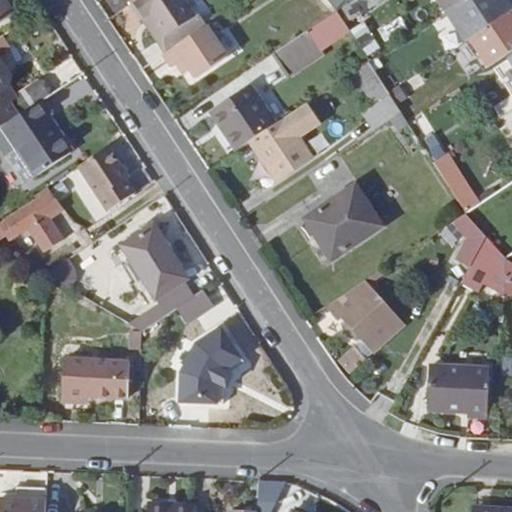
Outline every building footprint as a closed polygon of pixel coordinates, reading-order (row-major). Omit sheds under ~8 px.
[(0,0),(0,25),(15,16),(4,0),(0,0)] [(185,0),(139,0),(134,4),(145,19),(149,16),(164,39),(197,17),(185,0)] [(328,0),(338,12),(339,13),(358,0),(328,0)] [(384,0),(358,0),(339,13),(353,34),(358,41),(366,36),(355,20),(385,1),(384,0)] [(440,0),(449,13),(467,0),(440,0)] [(511,0),(467,0),(449,13),(468,43),(473,40),(511,14),(511,0)] [(324,53),(353,34),(339,13),(338,12),(310,30),(324,53)] [(511,53),(511,14),(473,40),(492,67),(511,53)] [(162,54),(171,67),(184,58),(196,77),(228,56),(207,25),(162,54)] [(277,52),(291,74),(324,53),(310,30),(277,52)] [(0,129),(4,127),(20,117),(12,103),(4,92),(10,88),(12,77),(3,63),(0,61),(0,129)] [(392,121),(404,114),(372,63),(355,74),(376,107),(366,114),(377,131),(392,121)] [(209,96),(215,106),(252,85),(246,74),(209,96)] [(240,151),(279,125),(253,88),(214,113),(240,151)] [(33,89),(12,103),(20,117),(41,103),(33,89)] [(4,127),(37,177),(74,152),(51,116),(53,115),(44,101),(41,103),(20,117),(4,127)] [(404,114),(392,121),(414,153),(425,147),(404,114)] [(259,153),(278,182),(314,159),(294,130),(259,153)] [(134,180),(111,147),(81,167),(112,214),(139,195),(130,182),(134,180)] [(453,152),(435,160),(459,215),(477,207),(453,152)] [(384,228),(357,187),(307,220),(334,260),(384,228)] [(35,198),(0,222),(0,238),(6,234),(11,241),(30,229),(46,253),(65,241),(53,220),(67,211),(51,188),(35,198)] [(471,269),(488,236),(468,215),(453,225),(468,241),(457,261),(471,269)] [(158,300),(188,280),(156,227),(125,248),(158,300)] [(480,293),(486,283),(490,285),(505,255),(488,236),(464,285),(480,293)] [(57,283),(74,284),(75,264),(58,263),(57,283)] [(31,277),(42,285),(47,276),(36,269),(31,277)] [(376,353),(403,328),(364,284),(331,305),(329,307),(344,324),(347,322),(376,353)] [(185,306),(194,320),(218,304),(209,290),(185,306)] [(180,373),(179,402),(217,403),(221,389),(226,391),(235,373),(230,371),(245,361),(222,326),(196,343),(180,373)] [(130,352),(144,352),(144,336),(131,336),(130,352)] [(132,366),(75,363),(73,398),(130,400),(132,366)] [(433,367),(431,410),(470,411),(470,416),(490,417),(493,370),(433,367)] [(47,511),(48,501),(48,489),(18,488),(17,500),(1,500),(0,511),(47,511)]
